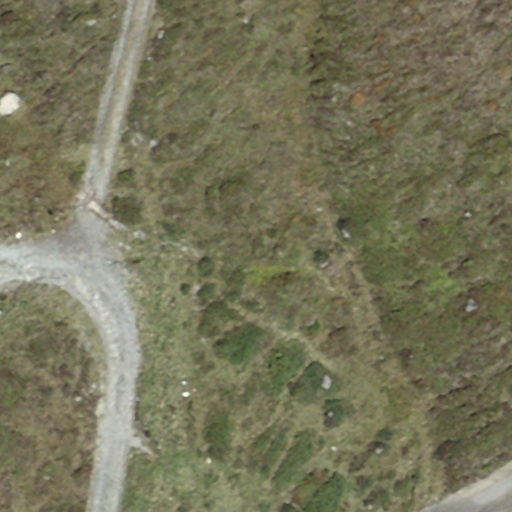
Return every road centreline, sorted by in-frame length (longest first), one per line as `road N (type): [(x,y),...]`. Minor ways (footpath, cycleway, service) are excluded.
road 1 (track): [(115,511),(148,432),(146,373),(100,309),(0,334)]
road 2 (track): [(100,309),(145,0)]
